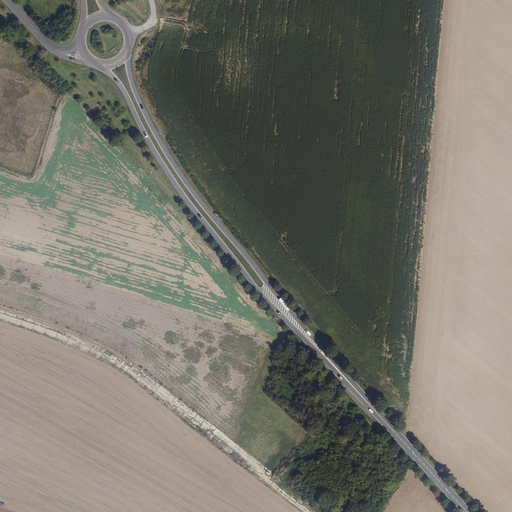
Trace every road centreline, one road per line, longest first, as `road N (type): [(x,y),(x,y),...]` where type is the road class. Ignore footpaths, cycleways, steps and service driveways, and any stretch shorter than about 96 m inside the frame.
road 1 (primary): [(105,66),(183,196),(261,294),(327,357)]
road 2 (track): [(0,315),(83,344),(139,375),(307,511)]
road 3 (primary): [(327,357),(185,182),(137,97),(126,54)]
road 4 (primary): [(467,511),(327,357)]
